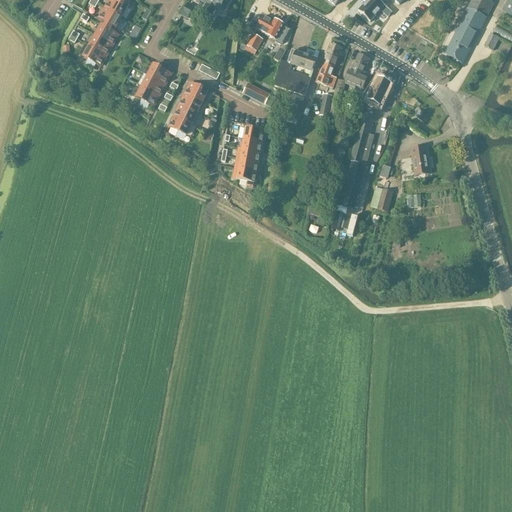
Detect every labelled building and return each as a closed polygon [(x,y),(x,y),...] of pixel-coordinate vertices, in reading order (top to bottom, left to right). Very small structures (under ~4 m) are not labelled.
[(109,0),(105,9),(122,19),(128,8),(131,1),(128,0),(116,0),(116,1),(114,0),(109,0)] [(199,3),(195,11),(199,13),(201,11),(212,17),(215,10),(218,12),(222,4),(225,6),(228,0),(197,0),(196,2),(199,3)] [(384,8),(376,0),(369,0),(358,13),(369,24),(384,8)] [(463,65),(486,20),(494,3),(491,1),(491,0),(472,0),(468,10),(444,56),(463,65)] [(511,15),(511,0),(508,0),(503,11),(511,15)] [(187,4),(181,15),(195,22),(198,16),(190,12),(193,7),(187,4)] [(115,30),(122,19),(105,9),(99,20),(115,30)] [(263,16),(255,30),(282,44),(289,30),(282,26),(283,25),(282,25),(282,22),(277,20),(274,20),(273,22),(263,16)] [(95,37),(112,47),(118,36),(102,26),(95,37)] [(256,51),(262,40),(253,35),(247,46),(256,51)] [(493,51),(499,39),(491,35),(485,47),(493,51)] [(106,57),(112,47),(95,37),(89,47),(106,57)] [(334,72),(342,49),(330,45),(322,67),(334,72)] [(100,68),(106,57),(89,47),(83,58),(88,61),(86,65),(94,69),(96,65),(100,68)] [(288,64),(282,62),(274,87),(304,97),(317,61),(296,54),(296,53),(292,51),(290,57),(290,58),(288,64)] [(349,72),(345,82),(362,89),(366,79),(365,79),(367,74),(363,73),(369,60),(358,55),(351,73),(349,72)] [(165,86),(171,75),(154,66),(148,77),(165,86)] [(337,79),(332,77),(334,72),(322,67),(316,84),(333,90),(337,79)] [(160,97),(165,86),(148,77),(142,88),(160,97)] [(383,81),(378,79),(368,103),(380,108),(391,85),(390,84),(391,83),(384,80),(383,81)] [(202,104),(208,93),(190,84),(185,95),(202,104)] [(270,96),(248,84),(243,95),(265,106),(270,96)] [(154,108),(160,97),(142,88),(136,99),(142,101),(139,105),(147,110),(149,105),(154,108)] [(337,120),(343,91),(335,90),(329,118),(337,120)] [(197,115),(202,104),(185,95),(179,106),(197,115)] [(328,118),(332,97),(323,95),(319,117),(328,118)] [(298,122),(304,103),(291,99),(285,117),(298,122)] [(165,100),(162,106),(167,109),(171,102),(165,100)] [(192,126),(197,115),(179,106),(174,117),(192,126)] [(340,205),(355,209),(374,137),(369,135),(374,116),(363,113),(350,162),(352,162),(340,205)] [(184,141),(192,126),(174,117),(169,128),(178,133),(176,137),(184,141)] [(302,119),(299,129),(305,131),(308,121),(302,119)] [(262,143),(264,133),(257,132),(258,128),(247,126),(246,130),(244,140),(262,143)] [(211,142),(214,136),(207,133),(204,139),(211,142)] [(260,153),(262,143),(244,140),(242,150),(260,153)] [(426,147),(411,150),(415,177),(430,175),(428,166),(430,166),(428,166),(428,160),(429,160),(428,160),(426,147)] [(258,163),(260,153),(242,150),(238,149),(236,159),(258,163)] [(256,173),(258,163),(236,159),(234,169),(256,173)] [(253,188),(254,184),(256,173),(234,169),(232,180),(247,183),(247,187),(253,188)] [(340,181),(341,173),(334,172),(332,179),(340,181)] [(387,213),(393,194),(383,191),(377,210),(387,213)] [(421,196),(407,196),(407,210),(421,210),(421,196)] [(309,216),(322,219),(325,209),(312,205),(309,216)] [(340,232),(344,215),(336,213),(332,230),(340,232)] [(352,217),(347,237),(353,238),(358,219),(352,217)]
